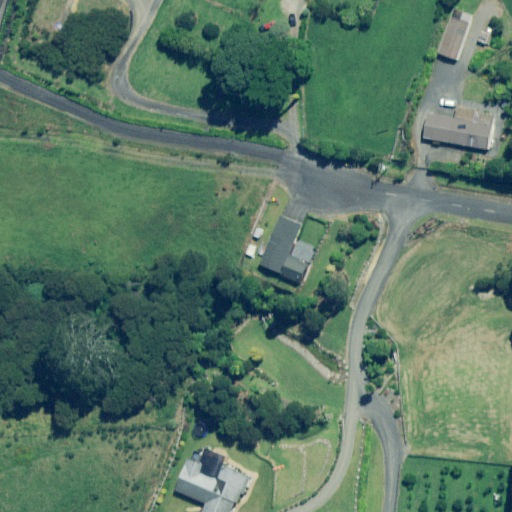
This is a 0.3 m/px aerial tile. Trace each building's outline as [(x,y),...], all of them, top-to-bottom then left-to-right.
[(472,25),(453,18),(440,54),(458,61),(472,25)] [(497,128),(431,115),(426,138),(493,152),(497,128)] [(286,276),(293,259),(306,227),(284,217),(264,267),(286,276)] [(293,259),(286,276),(308,285),(315,268),(293,259)] [(211,456),(193,448),(176,490),(208,503),(204,511),(234,511),(240,499),(243,501),(254,475),(223,463),(226,455),(214,450),(211,456)]
